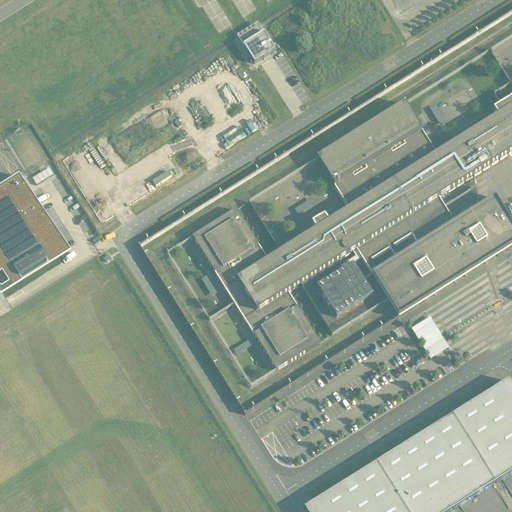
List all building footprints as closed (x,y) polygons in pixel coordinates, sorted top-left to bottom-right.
[(259,27),(239,40),(254,64),(254,65),(275,52),(259,27)] [(511,85),(511,84),(495,95),(502,106),(511,99),(511,85)] [(237,212),(193,239),(277,372),(320,345),(288,294),(314,278),(352,254),(356,251),(361,260),(399,319),(425,303),(498,257),(511,248),(511,225),(495,199),(455,225),(439,199),(511,153),(511,100),(493,113),(497,119),(437,157),(405,106),(317,161),(349,212),(329,224),(325,218),(313,226),(316,232),(269,262),(237,212)] [(168,173),(152,183),(155,188),(171,177),(168,173)] [(19,177),(0,189),(0,290),(1,292),(20,280),(20,281),(47,264),(46,264),(59,255),(66,251),(58,240),(19,177)] [(353,265),(317,287),(337,318),(372,295),(353,265)] [(511,385),(510,382),(304,511),(450,511),(511,473),(511,385)]
